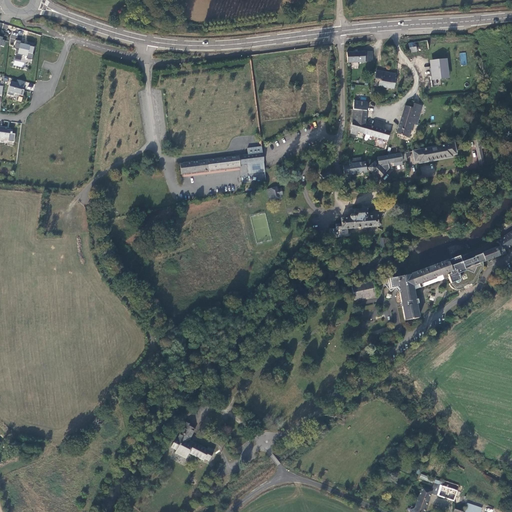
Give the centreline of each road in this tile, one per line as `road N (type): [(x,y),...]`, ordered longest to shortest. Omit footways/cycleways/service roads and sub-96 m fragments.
road 1 (secondary): [(148,40),(200,46),(511,17)]
road 2 (residential): [(0,116),(20,119),(50,93),(69,38),(146,59),(148,40)]
